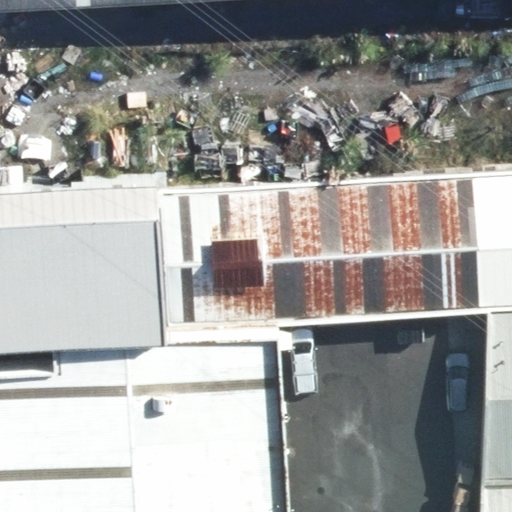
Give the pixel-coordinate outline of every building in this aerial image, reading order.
[(511,169),(160,186),(170,340),(277,333),(479,321),(511,318),(511,169)] [(160,186),(0,195),(0,350),(170,340),(160,186)] [(511,318),(479,321),(480,487),(511,485),(511,318)] [(285,511),(277,333),(170,340),(0,350),(0,511),(285,511)] [(511,511),(511,485),(480,487),(480,511),(511,511)]
